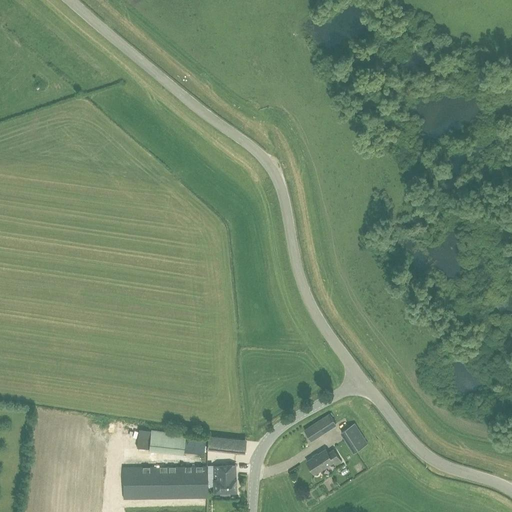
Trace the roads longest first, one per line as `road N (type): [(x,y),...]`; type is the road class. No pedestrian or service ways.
road 1 (tertiary): [(363,379),(312,308),(271,163),(180,97),(70,0)]
road 2 (tertiary): [(511,489),(420,453),(363,379)]
road 3 (tertiary): [(250,511),(253,472),(268,440),(363,379)]
